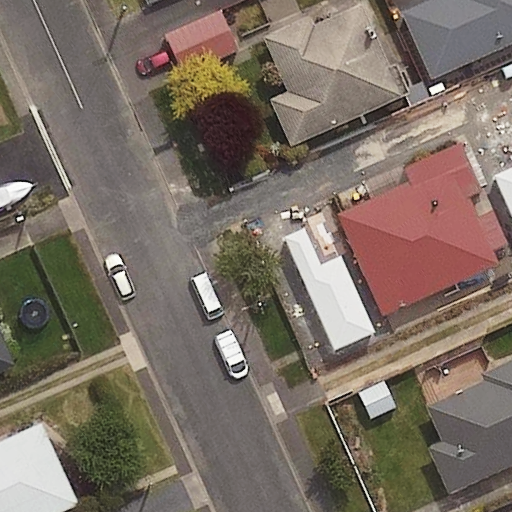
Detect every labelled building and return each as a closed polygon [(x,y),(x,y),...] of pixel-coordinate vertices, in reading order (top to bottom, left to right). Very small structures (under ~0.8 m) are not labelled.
[(511,46),(511,0),(440,0),(402,17),(430,82),(511,46)] [(395,103),(354,7),(267,45),(288,94),(270,102),(290,148),(395,103)] [(237,53),(219,13),(165,38),(184,78),(237,53)] [(461,127),(446,95),(393,120),(408,152),(461,127)] [(491,258),(507,251),(493,216),(477,223),(468,202),(478,197),(457,146),(329,199),(379,318),(496,269),(491,258)] [(0,375),(14,369),(0,338),(0,375)] [(511,468),(511,365),(424,406),(441,443),(427,450),(449,497),(511,468)] [(0,511),(69,511),(78,508),(40,427),(0,445),(0,511)]
